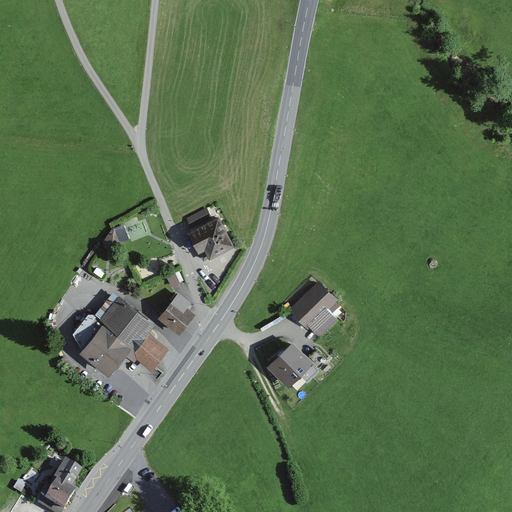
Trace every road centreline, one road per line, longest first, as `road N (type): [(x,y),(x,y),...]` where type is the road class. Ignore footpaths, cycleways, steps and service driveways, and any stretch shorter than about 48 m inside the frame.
road 1 (primary): [(310,0),(265,232),(215,329)]
road 2 (primary): [(215,329),(86,511)]
road 3 (unclassified): [(215,329),(140,149)]
road 4 (unclassified): [(140,149),(59,0)]
road 5 (track): [(246,341),(309,492)]
road 6 (unclassified): [(157,0),(140,149)]
